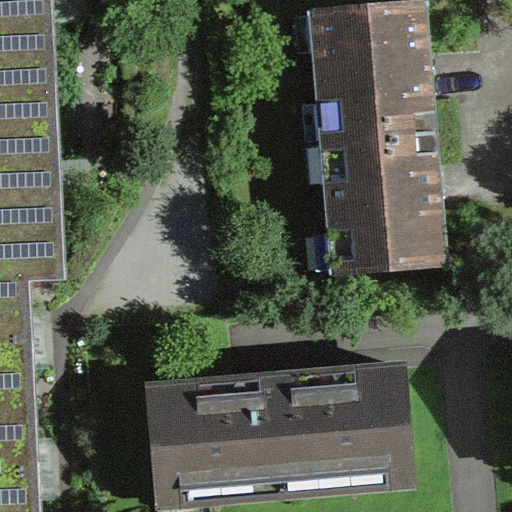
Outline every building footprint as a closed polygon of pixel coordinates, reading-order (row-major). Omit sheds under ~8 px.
[(0,0),(0,97),(47,96),(42,0),(0,0)] [(320,141),(438,131),(433,65),(429,0),(308,11),(320,141)] [(0,271),(20,270),(55,269),(50,166),(47,96),(0,97),(0,271)] [(330,272),(451,262),(443,175),(438,131),(320,141),(330,272)] [(20,270),(0,271),(0,338),(23,337),(21,298),(20,270)] [(23,337),(0,338),(0,403),(26,403),(24,360),(23,337)] [(160,503),(412,481),(403,365),(270,377),(150,387),(160,503)] [(26,403),(0,403),(0,469),(29,468),(27,428),(26,403)] [(29,468),(0,469),(0,511),(31,511),(30,490),(29,468)]
